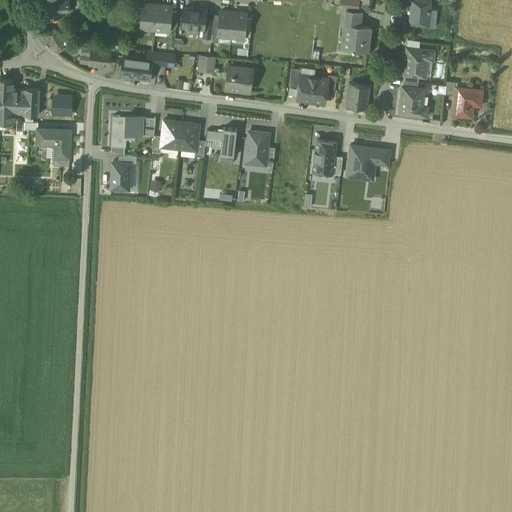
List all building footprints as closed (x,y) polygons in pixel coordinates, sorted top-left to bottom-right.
[(69,0),(45,0),(47,13),(48,18),(57,17),(57,12),(61,11),(70,10),(69,7),(70,6),(69,0)] [(351,0),(340,0),(340,5),(351,8),(351,0)] [(431,1),(423,0),(410,0),(408,24),(429,26),(431,1)] [(371,3),(358,2),(357,9),(362,11),(370,13),(371,3)] [(156,4),(143,3),(141,26),(141,27),(154,28),(156,4)] [(172,6),(156,4),(154,28),(169,30),(169,29),(171,11),(172,6)] [(206,9),(183,7),(182,25),(204,27),(205,18),(206,9)] [(362,11),(347,9),(346,17),(357,18),(361,19),(362,11)] [(233,12),(220,10),(219,15),(218,33),(218,34),(231,36),(233,12)] [(246,13),(233,12),(231,36),(244,37),(246,18),(246,13)] [(357,18),(346,17),(345,23),(344,23),(342,42),(352,43),(352,50),(368,51),(371,26),(356,25),(357,18)] [(213,19),(205,18),(204,27),(203,36),(211,36),(212,33),(213,19)] [(63,37),(52,35),(51,47),(57,51),(62,49),(63,37)] [(320,40),(314,39),(312,49),(319,50),(320,40)] [(110,49),(82,46),(80,61),(108,65),(109,54),(111,53),(111,49),(110,49)] [(434,50),(406,47),(409,48),(408,57),(405,56),(403,73),(419,75),(425,76),(427,59),(433,59),(434,50)] [(159,51),(150,50),(149,58),(152,59),(151,63),(158,64),(159,51)] [(174,53),(159,51),(158,64),(173,66),(174,53)] [(149,58),(123,55),(121,74),(149,78),(151,63),(152,59),(149,58)] [(213,56),(201,55),(199,69),(212,71),(213,56)] [(248,68),(229,65),(225,88),(249,92),(251,77),(247,76),(248,68)] [(301,69),(291,68),(289,85),(299,87),(300,75),(301,75),(301,69)] [(301,75),(300,75),(299,87),(297,99),(311,101),(314,77),(301,75)] [(336,76),(328,75),(328,78),(328,79),(327,88),(334,90),(336,76)] [(328,78),(314,77),(311,101),(325,102),(327,88),(328,79),(328,78)] [(15,112),(16,89),(13,89),(14,79),(0,78),(0,121),(15,122),(15,112)] [(177,79),(176,86),(189,88),(190,80),(177,79)] [(457,81),(447,80),(445,93),(454,94),(455,86),(456,86),(457,81)] [(369,85),(349,83),(346,105),(366,108),(369,85)] [(403,85),(402,85),(400,104),(403,104),(402,112),(399,111),(399,112),(426,115),(427,105),(422,105),(424,88),(417,87),(403,85)] [(456,86),(455,86),(454,94),(452,114),(471,116),(473,100),(481,100),(482,89),(456,86)] [(25,89),(24,112),(24,114),(38,115),(39,88),(25,88),(25,89)] [(16,89),(15,112),(24,112),(25,89),(16,89)] [(53,93),(53,113),(72,113),(72,94),(53,93)] [(143,116),(126,115),(126,116),(112,115),(111,146),(112,146),(125,146),(126,146),(126,134),(142,134),(142,133),(143,116)] [(155,117),(143,116),(142,133),(154,134),(155,117)] [(181,121),(163,119),(162,135),(161,143),(169,144),(169,147),(178,148),(181,121)] [(199,123),(181,121),(178,148),(187,149),(188,147),(196,148),(197,139),(199,123)] [(221,146),(220,155),(234,156),(237,128),(223,127),(222,131),(221,146)] [(71,129),(38,128),(37,144),(54,144),(53,157),(70,158),(71,129)] [(205,144),(221,146),(222,131),(207,129),(206,140),(205,144)] [(249,130),(245,162),(254,163),(254,159),(265,160),(267,146),(269,132),(249,130)] [(160,151),(161,143),(162,135),(154,134),(152,150),(160,151)] [(312,170),(333,172),(337,140),(316,138),(312,170)] [(206,140),(197,139),(196,148),(195,155),(204,156),(205,144),(206,140)] [(48,155),(48,145),(37,144),(37,154),(48,155)] [(377,147),(350,144),(346,175),(373,179),(375,162),(377,147)] [(119,154),(124,155),(125,146),(112,146),(112,154),(119,154)] [(275,147),(267,146),(265,160),(265,164),(273,165),(275,147)] [(391,149),(377,147),(375,162),(389,164),(391,149)] [(119,154),(118,161),(130,162),(136,163),(136,155),(124,155),(119,154)] [(53,157),(53,166),(69,166),(70,158),(53,157)] [(118,161),(112,161),(111,188),(129,189),(130,162),(118,161)] [(160,181),(153,179),(150,189),(158,191),(160,181)]
